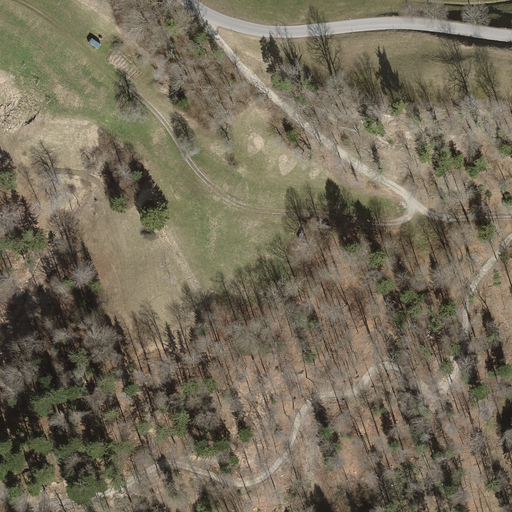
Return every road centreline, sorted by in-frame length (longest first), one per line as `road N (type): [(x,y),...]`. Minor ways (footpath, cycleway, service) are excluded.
road 1 (track): [(0,494),(19,508),(94,497),(164,462),(250,484),(282,458),(311,400),(358,390),(379,365),(399,368),(436,395),(466,342),(467,298),(511,236)]
road 2 (track): [(511,215),(445,218),(420,207),(253,79),(215,36),(207,14)]
road 3 (track): [(414,201),(405,219),(388,223),(239,205),(201,176),(167,124),(117,78)]
road 4 (tertiary): [(187,0),(217,19),(264,31),(407,23),(511,36)]
